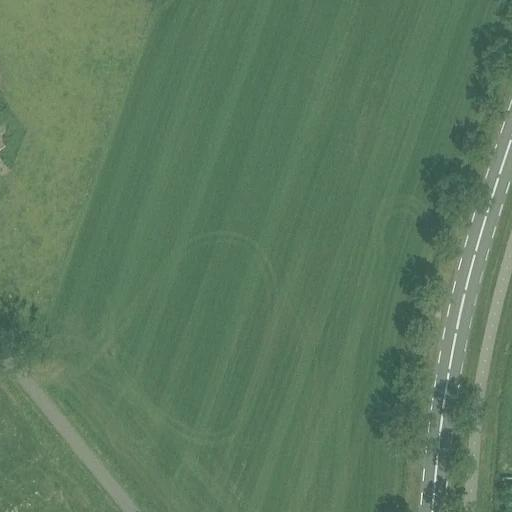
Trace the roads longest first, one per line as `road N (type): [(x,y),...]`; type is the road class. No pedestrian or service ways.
road 1 (secondary): [(435,511),(439,435),(469,262),(511,145)]
road 2 (unclassified): [(130,511),(0,349)]
